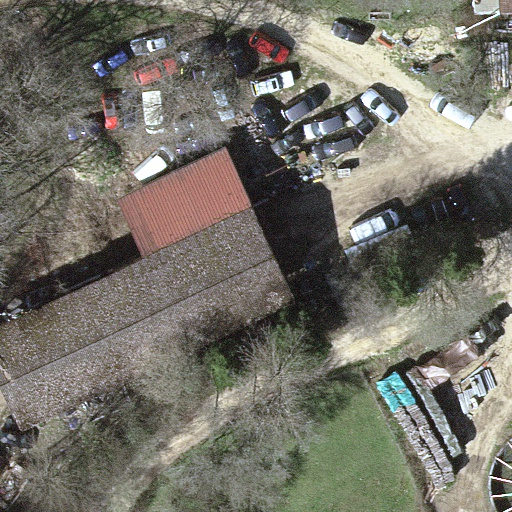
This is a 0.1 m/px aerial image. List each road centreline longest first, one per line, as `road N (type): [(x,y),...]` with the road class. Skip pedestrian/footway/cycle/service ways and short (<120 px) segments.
road 1 (track): [(164,0),(441,112),(511,126)]
road 2 (track): [(369,511),(453,456),(511,365)]
